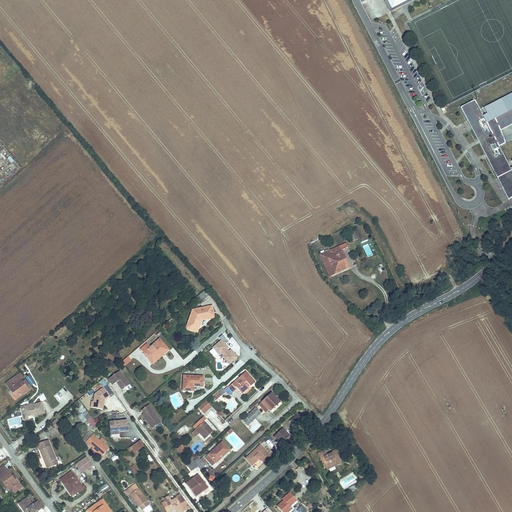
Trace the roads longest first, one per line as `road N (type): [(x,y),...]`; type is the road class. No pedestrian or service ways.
road 1 (secondary): [(322,423),(383,337),(473,281),(511,244)]
road 2 (track): [(458,291),(445,273),(414,286),(400,282),(369,223),(353,212)]
road 3 (unknown): [(199,511),(115,390)]
road 4 (secondary): [(230,511),(322,423)]
